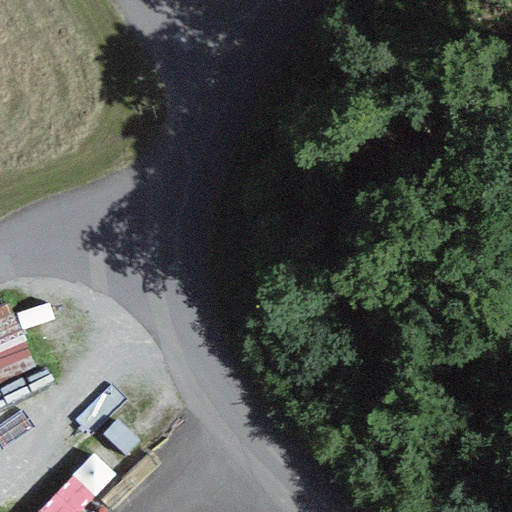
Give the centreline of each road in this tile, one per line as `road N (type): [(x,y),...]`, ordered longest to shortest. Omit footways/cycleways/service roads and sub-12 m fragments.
road 1 (residential): [(168,201),(188,350),(248,451),(313,511)]
road 2 (residential): [(168,201),(277,0)]
road 3 (residential): [(0,268),(168,201)]
